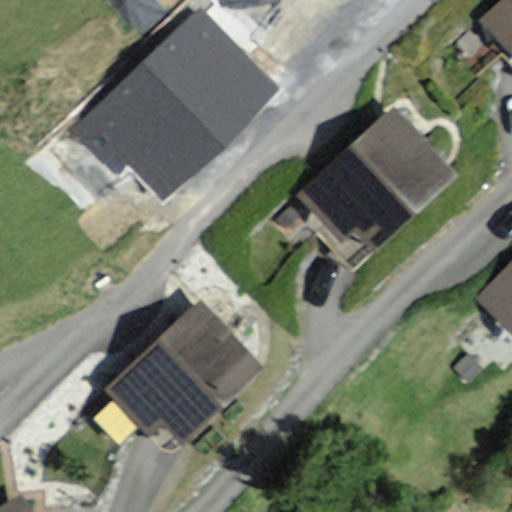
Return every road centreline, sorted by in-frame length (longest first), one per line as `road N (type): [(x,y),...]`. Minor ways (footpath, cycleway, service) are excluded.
road 1 (residential): [(418,0),(0,416)]
road 2 (residential): [(205,511),(409,282),(511,188)]
